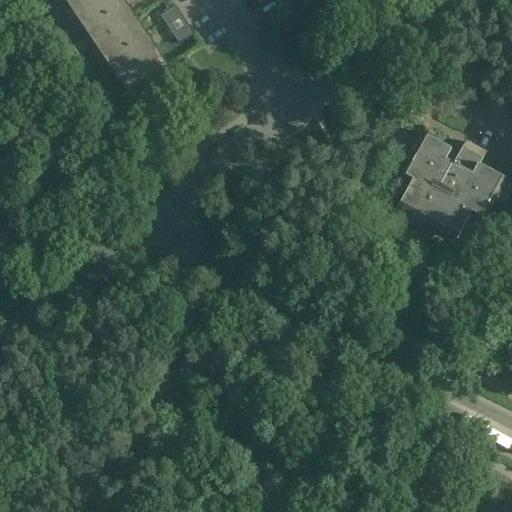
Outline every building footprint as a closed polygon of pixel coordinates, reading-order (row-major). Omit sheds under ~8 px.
[(110,0),(62,0),(77,22),(110,0)] [(135,19),(122,0),(110,0),(77,22),(94,47),(135,19)] [(175,8),(168,13),(175,23),(182,18),(175,8)] [(175,23),(168,13),(161,18),(167,28),(175,23)] [(135,19),(94,47),(111,72),(152,44),(135,19)] [(180,30),(186,40),(193,36),(187,26),(180,30)] [(186,40),(180,30),(173,35),(179,45),(186,40)] [(82,41),(72,48),(78,56),(87,50),(82,41)] [(152,44),(111,72),(127,96),(168,69),(152,44)] [(413,183),(397,215),(404,219),(403,221),(417,228),(421,218),(427,221),(425,224),(438,232),(440,229),(445,231),(444,234),(458,242),(471,215),(483,222),(491,209),(488,207),(491,202),(501,207),(509,194),(506,192),(510,184),(480,168),(486,156),(466,145),(457,161),(449,157),(451,153),(420,135),(416,143),(413,141),(406,155),(416,160),(413,165),(410,164),(403,178),(413,183)]
